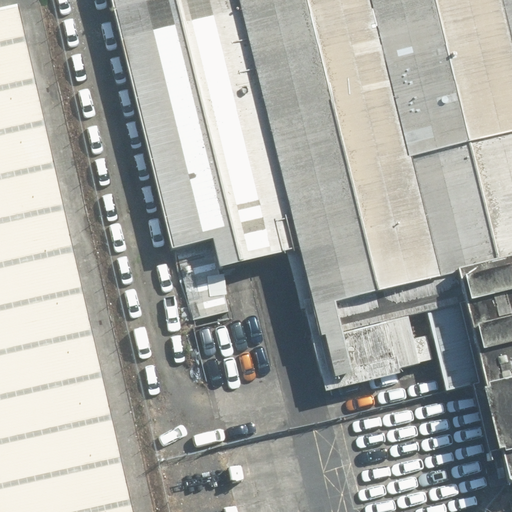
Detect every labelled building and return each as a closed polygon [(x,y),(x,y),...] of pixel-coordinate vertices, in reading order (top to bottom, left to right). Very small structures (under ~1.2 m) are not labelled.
[(227,0),(107,0),(176,284),(290,256),(227,0)] [(365,0),(227,0),(290,256),(304,313),(434,282),(365,0)] [(511,56),(498,0),(365,0),(434,282),(455,276),(511,262),(511,56)] [(511,0),(498,0),(511,56),(511,0)] [(128,511),(14,14),(0,16),(0,511),(128,511)] [(511,262),(455,276),(506,485),(511,483),(511,262)] [(408,309),(306,333),(321,398),(424,373),(408,309)] [(468,511),(444,403),(364,421),(383,511),(468,511)] [(322,511),(305,434),(228,451),(241,511),(261,511),(283,507),(283,511),(322,511)]
